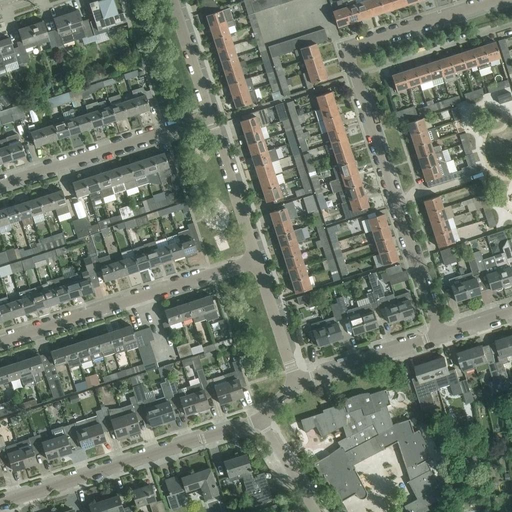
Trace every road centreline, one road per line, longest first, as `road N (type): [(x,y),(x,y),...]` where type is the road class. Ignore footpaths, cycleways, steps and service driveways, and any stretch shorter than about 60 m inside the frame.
road 1 (unclassified): [(439,335),(349,52),(494,0)]
road 2 (residential): [(0,504),(259,419)]
road 3 (unclassified): [(0,342),(258,257)]
road 4 (unclassified): [(0,185),(211,115)]
road 5 (residential): [(295,383),(439,335)]
road 6 (unclassified): [(258,257),(211,115)]
road 7 (unclassified): [(295,383),(258,257)]
road 8 (unclassified): [(211,115),(173,0)]
